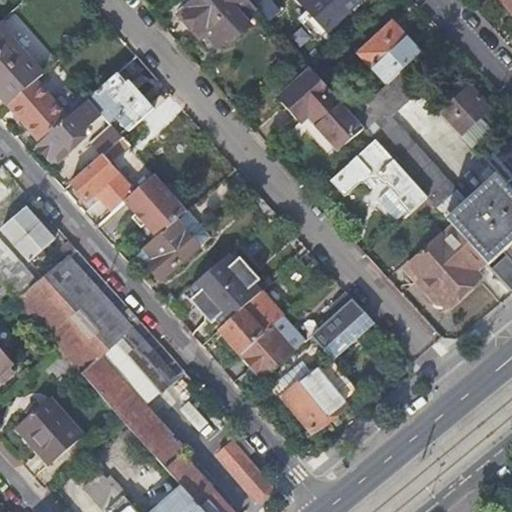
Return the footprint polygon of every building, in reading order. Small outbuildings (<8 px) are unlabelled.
[(248,0),(247,0),(198,0),(180,15),(201,39),(207,34),(212,39),(216,44),(221,44),(226,39),(230,44),(249,27),(243,20),(255,8),(251,4),(248,0)] [(255,8),(267,21),(280,10),(271,0),(255,0),(251,4),(255,8)] [(299,0),(328,32),(362,1),(361,0),(299,0)] [(511,0),(498,0),(506,9),(511,14),(511,0)] [(393,23),(381,34),(386,38),(397,28),(393,23)] [(0,26),(0,97),(8,107),(35,82),(43,75),(0,26)] [(359,54),(387,85),(401,72),(421,54),(409,41),(397,28),(386,38),(381,34),(359,54)] [(353,116),(311,70),(278,100),(301,125),(309,117),(322,130),(339,151),(364,128),(353,116)] [(353,116),(364,128),(375,141),(428,199),(454,228),(486,263),(489,266),(504,252),(506,255),(511,261),(511,193),(497,177),(466,204),(389,118),(418,91),(401,72),(387,85),(353,116)] [(127,86),(118,76),(113,81),(95,96),(129,133),(152,113),(128,85),(127,86)] [(461,78),(431,105),(435,110),(465,83),(461,78)] [(42,144),(81,109),(65,91),(53,102),(35,82),(8,107),(9,108),(12,105),(27,121),(23,124),(42,144)] [(465,83),(435,110),(471,149),(492,131),(481,119),(490,110),(478,97),(465,83)] [(101,115),(89,102),(81,109),(42,144),(38,147),(44,154),(50,160),(55,156),(61,159),(84,139),(80,134),(101,115)] [(12,105),(9,108),(23,124),(27,121),(12,105)] [(97,162),(122,139),(110,126),(102,133),(85,148),(97,162)] [(125,201),(138,189),(122,171),(118,175),(108,164),(128,146),(122,139),(97,162),(72,184),(80,193),(87,202),(97,193),(113,211),(125,201)] [(428,199),(375,141),(331,181),(338,189),(345,196),(360,183),(364,184),(369,179),(379,178),(384,184),(389,184),(392,188),(400,198),(400,202),(408,211),(411,214),(428,199)] [(511,157),(494,175),(497,177),(511,193),(511,191),(511,157)] [(153,204),(172,225),(187,212),(154,176),(139,189),(153,204)] [(0,204),(12,194),(0,180),(0,204)] [(236,194),(224,180),(187,212),(172,225),(157,238),(149,245),(155,252),(151,255),(155,260),(147,267),(154,275),(160,282),(210,237),(200,226),(236,194)] [(400,198),(392,188),(377,201),(396,222),(408,211),(400,202),(400,198)] [(145,225),(157,238),(172,225),(153,204),(139,189),(138,189),(125,201),(131,208),(137,215),(145,225)] [(47,226),(43,222),(39,225),(28,212),(26,209),(1,231),(30,263),(54,241),(48,234),(51,231),(47,226)] [(39,225),(43,222),(32,209),(28,212),(39,225)] [(145,225),(137,215),(133,218),(142,229),(145,225)] [(486,263),(454,228),(405,272),(418,285),(423,280),(447,307),(448,306),(446,304),(450,301),(476,277),(474,274),(486,263)] [(53,344),(56,347),(124,424),(182,489),(202,511),(231,511),(211,489),(182,457),(188,452),(148,407),(103,356),(38,284),(37,284),(0,241),(0,284),(16,302),(19,306),(53,344)] [(77,251),(70,244),(61,252),(67,260),(69,258),(77,251)] [(149,245),(137,256),(147,267),(155,260),(151,255),(155,252),(149,245)] [(96,272),(77,251),(69,258),(88,279),(96,272)] [(235,263),(229,255),(190,290),(196,297),(192,301),(191,302),(194,306),(211,325),(217,321),(223,328),(258,297),(261,294),(262,293),(255,286),(254,285),(252,286),(234,265),(236,263),(235,263)] [(511,261),(506,255),(491,268),(511,291),(511,261)] [(67,260),(38,284),(103,356),(133,330),(121,317),(88,279),(69,258),(67,260)] [(240,258),(235,263),(236,263),(234,265),(252,286),(254,285),(255,286),(260,281),(240,258)] [(129,309),(96,272),(88,279),(121,317),(129,309)] [(0,297),(9,307),(16,302),(0,284),(0,297)] [(192,301),(185,294),(171,307),(183,321),(190,309),(194,306),(191,302),(192,301)] [(268,302),(261,294),(258,297),(264,305),(268,302)] [(241,356),(283,319),(268,302),(264,305),(258,297),(223,328),(219,331),(241,356)] [(335,308),(339,313),(311,337),(330,358),(333,361),(375,324),(353,300),(349,304),(345,299),(335,308)] [(141,323),(129,309),(121,317),(133,330),(141,323)] [(294,354),(294,353),(304,344),(283,319),(241,356),(263,381),(294,354)] [(185,373),(141,323),(133,330),(103,356),(148,407),(185,373)] [(14,374),(9,369),(13,366),(0,350),(0,379),(3,383),(14,374)] [(333,361),(330,358),(315,371),(302,355),(284,371),(297,386),(286,396),(281,399),(312,435),(331,418),(346,406),(343,403),(358,390),(333,361)] [(273,381),(286,396),(297,386),(284,371),(273,381)] [(41,454),(53,467),(84,439),(51,401),(19,429),(30,442),(41,454)] [(255,452),(242,437),(217,458),(258,504),(275,490),(275,489),(247,459),(255,452)] [(48,471),(53,467),(41,454),(37,458),(48,471)] [(202,511),(182,489),(155,511),(136,511),(125,499),(102,473),(83,490),(103,511),(202,511)]
